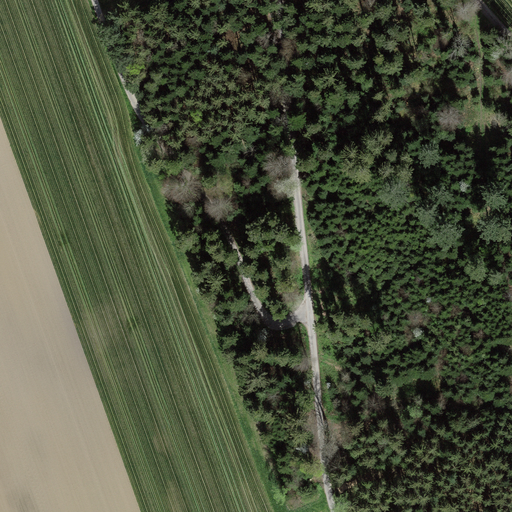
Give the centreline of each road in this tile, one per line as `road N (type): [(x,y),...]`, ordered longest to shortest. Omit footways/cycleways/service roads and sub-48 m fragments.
road 1 (unclassified): [(94,0),(121,74),(211,207),(258,309),(280,321),(308,304),(339,511)]
road 2 (track): [(284,0),(293,192),(308,304)]
road 3 (track): [(475,0),(487,200),(511,301)]
